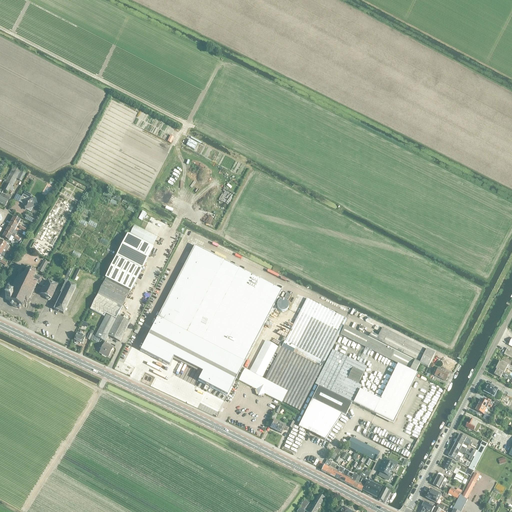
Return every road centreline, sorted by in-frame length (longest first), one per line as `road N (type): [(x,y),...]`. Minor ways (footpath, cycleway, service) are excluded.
road 1 (secondary): [(374,507),(0,325)]
road 2 (track): [(279,511),(299,487),(99,388),(106,375)]
road 3 (unclassified): [(407,511),(511,311)]
road 4 (track): [(186,123),(0,28)]
road 5 (track): [(220,140),(186,123),(175,143),(180,214)]
